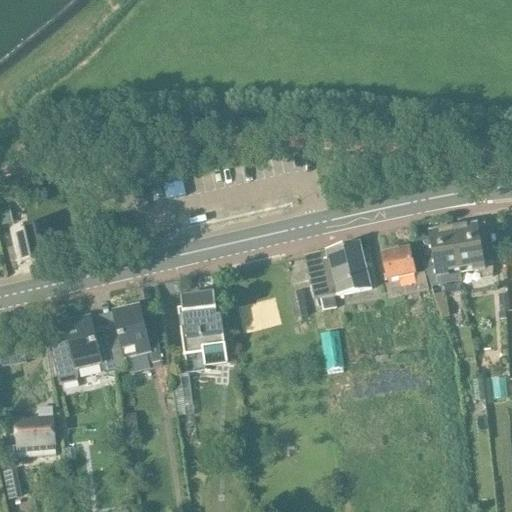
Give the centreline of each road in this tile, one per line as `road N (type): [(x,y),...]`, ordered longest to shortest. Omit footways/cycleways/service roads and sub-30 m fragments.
road 1 (tertiary): [(511,187),(160,260)]
road 2 (tertiary): [(160,260),(0,297)]
